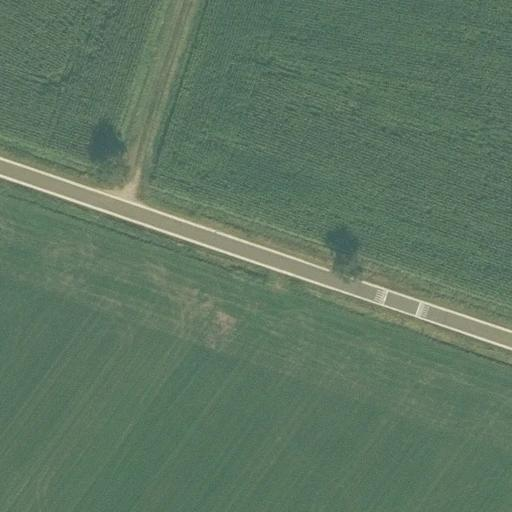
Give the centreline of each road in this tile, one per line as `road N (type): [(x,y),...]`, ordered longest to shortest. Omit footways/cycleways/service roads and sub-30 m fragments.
road 1 (unclassified): [(0,172),(511,343)]
road 2 (track): [(116,210),(184,0)]
